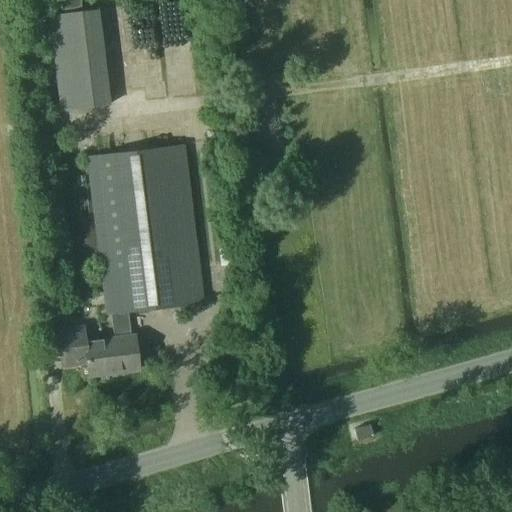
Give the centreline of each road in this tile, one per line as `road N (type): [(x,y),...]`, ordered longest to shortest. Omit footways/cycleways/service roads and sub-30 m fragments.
road 1 (track): [(68,490),(36,133),(238,91),(238,0)]
road 2 (unclassified): [(0,508),(285,422)]
road 3 (unclassified): [(285,422),(511,360)]
